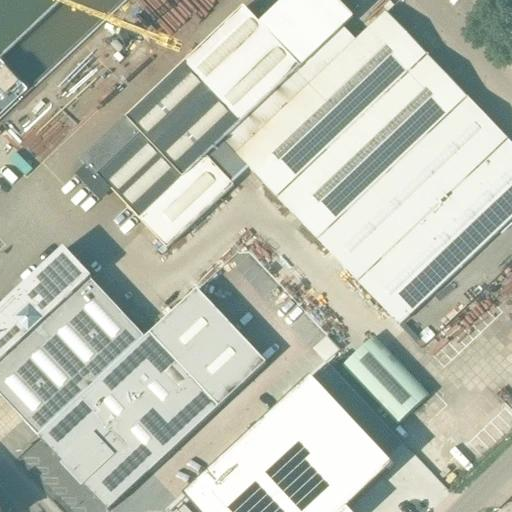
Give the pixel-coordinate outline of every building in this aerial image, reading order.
[(123,122),(95,148),(81,162),(86,167),(76,177),(101,203),(112,192),(167,250),(235,187),(208,157),(354,19),(335,0),(286,0),(259,26),(244,11),(125,124),(123,122)] [(468,100),(387,14),(238,156),(319,242),(468,100)] [(511,145),(468,100),(319,242),(400,327),(511,220),(511,145)] [(0,395),(40,439),(146,340),(91,281),(93,280),(65,250),(0,311),(0,395)] [(146,340),(40,439),(69,470),(73,465),(85,478),(81,483),(108,511),(110,511),(124,499),(267,365),(198,291),(146,340)] [(375,338),(342,368),(396,427),(429,397),(375,338)] [(310,382),(183,499),(194,511),(347,511),(393,470),(310,382)] [(511,416),(501,404),(466,437),(482,455),(511,427),(511,416)]
